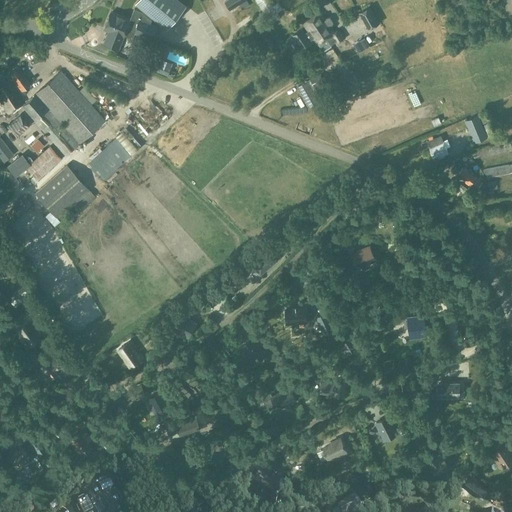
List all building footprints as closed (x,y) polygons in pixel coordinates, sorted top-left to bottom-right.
[(167,30),(187,6),(180,0),(138,0),(136,4),(167,30)] [(247,0),(227,0),(225,2),(230,10),(239,4),(243,10),(250,5),(247,0)] [(255,0),(271,23),(281,17),(277,12),(282,9),(278,2),(273,5),(269,0),(255,0)] [(304,16),(298,3),(292,6),(298,19),(304,16)] [(360,12),(369,27),(378,22),(370,6),(360,12)] [(152,20),(144,13),(135,10),(131,20),(112,13),(105,29),(112,32),(110,37),(109,36),(105,44),(118,49),(123,37),(124,37),(125,36),(133,39),(135,34),(152,41),(158,27),(151,24),(152,20)] [(330,18),(327,17),(325,19),(321,12),(304,23),(309,31),(305,33),(302,29),(292,35),(302,50),(312,43),(310,41),(314,39),(317,44),(319,43),(324,51),(331,46),(331,45),(336,42),(337,43),(345,38),(340,29),(334,33),(331,28),(333,27),(332,25),(333,24),(333,23),(333,22),(330,18)] [(136,61),(139,55),(133,52),(130,59),(136,61)] [(162,59),(157,71),(167,75),(172,63),(162,59)] [(14,84),(16,83),(21,91),(24,95),(28,92),(25,88),(30,84),(19,68),(7,76),(0,81),(0,99),(8,113),(23,101),(11,82),(12,81),(14,84)] [(61,71),(22,105),(65,156),(105,121),(61,71)] [(297,86),(309,108),(322,101),(320,97),(330,92),(320,74),(297,86)] [(351,89),(365,81),(362,77),(357,79),(355,76),(348,80),(350,83),(348,84),(351,89)] [(300,96),(295,98),(299,107),(304,105),(300,96)] [(478,115),(466,120),(474,141),(487,136),(478,115)] [(434,127),(441,124),(438,117),(431,120),(434,127)] [(484,125),(489,137),(494,135),(489,123),(484,125)] [(157,131),(148,138),(152,143),(161,136),(157,131)] [(103,179),(128,156),(110,136),(84,159),(103,179)] [(428,141),(435,158),(439,157),(440,158),(444,156),(443,155),(448,153),(447,147),(444,142),(441,136),(428,141)] [(0,139),(0,158),(4,163),(13,155),(0,139)] [(39,139),(30,143),(34,152),(43,148),(39,139)] [(125,146),(129,156),(140,151),(136,141),(125,146)] [(506,142),(473,150),(475,158),(482,156),(482,158),(511,150),(511,146),(511,144),(507,145),(506,142)] [(49,146),(26,167),(35,177),(38,180),(61,159),(49,146)] [(26,166),(17,156),(6,164),(15,175),(26,166)] [(511,163),(483,169),(484,173),(486,172),(487,179),(511,174),(511,163)] [(90,190),(67,164),(35,193),(58,218),(90,190)] [(482,182),(463,168),(457,175),(477,190),(482,182)] [(488,182),(489,190),(497,189),(496,181),(488,182)] [(24,196),(5,214),(12,222),(31,204),(24,196)] [(371,245),(352,254),(358,268),(377,259),(371,245)] [(269,250),(252,264),(260,274),(277,260),(269,250)] [(15,307),(29,294),(21,286),(10,297),(14,301),(11,303),(15,307)] [(306,307),(285,308),(286,324),(308,323),(306,307)] [(189,337),(196,324),(181,315),(174,328),(176,329),(175,330),(186,336),(187,336),(189,337)] [(409,328),(410,338),(426,336),(424,315),(407,317),(407,318),(404,318),(405,329),(409,328)] [(398,324),(397,318),(397,317),(389,318),(390,325),(398,324)] [(29,320),(13,331),(20,340),(21,339),(27,347),(40,338),(37,333),(38,332),(29,320)] [(332,322),(321,327),(324,334),(335,329),(332,322)] [(255,361),(265,354),(252,338),(243,346),(255,361)] [(345,343),(339,346),(340,349),(342,351),(344,350),(346,349),(348,351),(349,354),(353,352),(356,350),(353,345),(350,339),(345,343)] [(143,358),(131,340),(117,349),(129,368),(143,358)] [(50,358),(38,368),(48,380),(60,370),(59,369),(64,365),(65,364),(65,363),(65,362),(65,361),(64,360),(64,359),(63,358),(62,357),(61,356),(60,355),(58,354),(57,354),(56,354),(50,359),(50,358)] [(336,395),(346,396),(348,382),(337,381),(337,384),(323,382),(322,393),(336,395)] [(462,387),(460,386),(460,382),(438,382),(438,396),(460,396),(460,394),(462,392),(462,387)] [(145,394),(140,385),(129,391),(134,399),(145,394)] [(270,397),(265,399),(271,413),(277,410),(278,411),(297,400),(289,387),(270,397)] [(164,390),(147,398),(156,416),(173,407),(164,390)] [(375,422),(384,441),(399,434),(389,415),(375,422)] [(176,425),(168,428),(172,439),(201,429),(200,428),(197,418),(189,421),(188,419),(175,423),(176,425)] [(64,434),(53,425),(49,430),(60,438),(64,434)] [(91,448),(79,431),(69,439),(81,455),(91,448)] [(341,436),(330,441),(329,444),(322,446),(328,460),(334,458),(335,459),(348,453),(341,436)] [(37,439),(31,443),(35,449),(41,445),(37,439)] [(185,444),(186,451),(185,451),(186,467),(193,466),(193,468),(217,463),(215,450),(223,449),(222,440),(185,444)] [(511,461),(511,449),(508,443),(491,454),(501,469),(511,461)] [(22,445),(8,455),(18,470),(32,460),(22,445)] [(425,458),(432,467),(439,475),(451,467),(442,457),(440,458),(438,456),(437,456),(432,451),(425,458)] [(274,458),(265,462),(271,476),(280,472),(274,458)] [(448,479),(451,483),(458,477),(455,473),(448,479)] [(482,500),(489,491),(472,478),(466,487),(482,500)] [(283,492),(264,485),(259,499),(264,501),(264,503),(277,507),(283,492)] [(330,488),(320,493),(324,500),(334,495),(330,488)] [(363,511),(355,495),(341,502),(342,504),(338,506),(340,511),(363,511)] [(99,511),(93,499),(79,506),(82,511),(99,511)]
